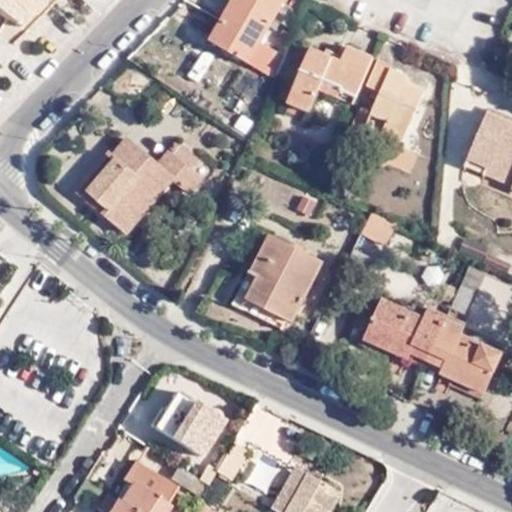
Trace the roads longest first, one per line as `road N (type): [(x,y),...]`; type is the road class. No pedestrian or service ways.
road 1 (tertiary): [(0,198),(99,296),(164,337),(511,507)]
road 2 (residential): [(0,161),(153,0)]
